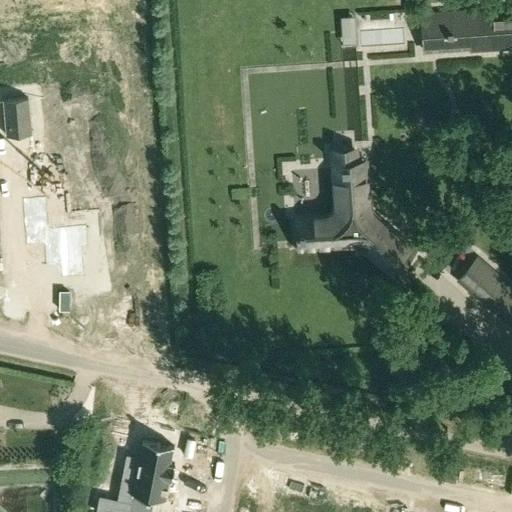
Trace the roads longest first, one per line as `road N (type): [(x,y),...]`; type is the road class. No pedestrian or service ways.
road 1 (residential): [(225,445),(511,507)]
road 2 (unclassified): [(511,452),(236,395)]
road 3 (unclassified): [(236,395),(0,345)]
